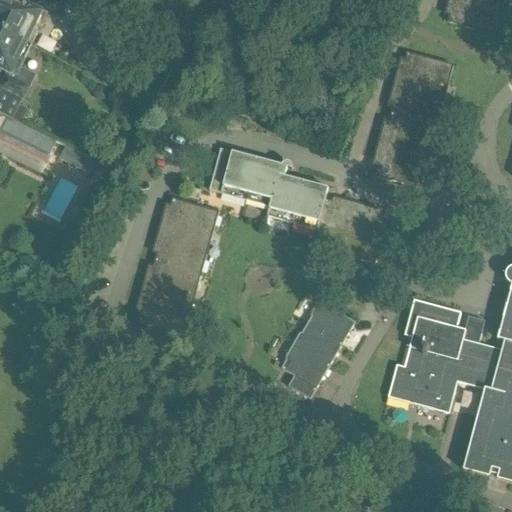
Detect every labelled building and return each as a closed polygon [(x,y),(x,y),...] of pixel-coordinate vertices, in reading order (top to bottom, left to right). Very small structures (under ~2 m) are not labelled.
[(0,0),(0,33),(29,48),(35,34),(49,40),(53,32),(65,8),(49,0),(39,0),(34,12),(10,0),(0,0)] [(448,25),(476,33),(475,37),(488,40),(489,36),(494,37),(503,6),(478,0),(449,0),(448,6),(452,7),(448,25)] [(29,48),(0,33),(0,69),(9,74),(1,90),(2,90),(0,93),(0,114),(14,121),(14,122),(22,126),(29,112),(20,108),(23,101),(25,102),(26,100),(32,85),(37,76),(24,70),(27,62),(23,60),(29,48)] [(403,73),(398,72),(394,86),(446,99),(454,68),(407,56),(403,73)] [(391,99),(395,100),(391,118),(438,130),(446,99),(394,86),(391,99)] [(0,156),(42,177),(57,143),(22,126),(14,122),(14,121),(0,114),(0,156)] [(387,135),(382,133),(378,147),(430,160),(438,130),(391,118),(387,135)] [(94,178),(100,164),(66,147),(59,162),(94,178)] [(375,179),(404,187),(403,191),(416,194),(417,190),(422,192),(430,160),(378,147),(375,160),(380,162),(375,179)] [(271,209),(270,212),(268,219),(318,233),(326,202),(329,191),(286,179),(288,171),(292,172),(294,170),(292,166),(287,165),(284,167),(283,168),(222,152),(210,193),(222,196),(271,209)] [(199,203),(202,194),(190,191),(188,200),(199,203)] [(169,218),(164,217),(160,230),(212,245),(220,214),(198,208),(187,204),(174,200),(169,218)] [(318,234),(314,250),(344,259),(358,206),(345,202),(344,207),(326,202),(318,233),(318,234)] [(372,209),(358,206),(344,259),(376,267),(377,262),(381,263),(385,250),(381,249),(389,219),(371,214),(372,209)] [(156,243),(161,245),(156,262),(203,275),(212,245),(160,230),(156,243)] [(151,279),(147,277),(143,291),(194,306),(203,275),(156,262),(151,279)] [(410,351),(405,369),(398,367),(389,401),(450,417),(459,385),(486,392),(465,473),(491,480),(492,477),(499,478),(499,482),(511,485),(511,270),(511,271),(510,272),(509,273),(508,275),(507,277),(507,278),(507,280),(507,282),(508,282),(508,284),(509,285),(511,286),(511,295),(498,346),(505,348),(504,354),(479,347),(486,324),(482,323),(473,321),(469,320),(466,333),(461,332),(457,331),(462,316),(415,303),(406,338),(413,340),(410,351)] [(139,304),(144,306),(139,323),(185,336),(194,306),(143,291),(139,304)] [(312,316),(313,319),(308,327),(343,347),(356,325),(319,304),(312,316)] [(303,335),(300,336),(293,348),(331,368),(343,347),(308,327),(303,335)] [(282,372),(295,379),(289,389),(311,402),(331,368),(293,348),(286,360),(287,363),(282,372)] [(502,511),(475,498),(469,509),(474,511),(502,511)]
